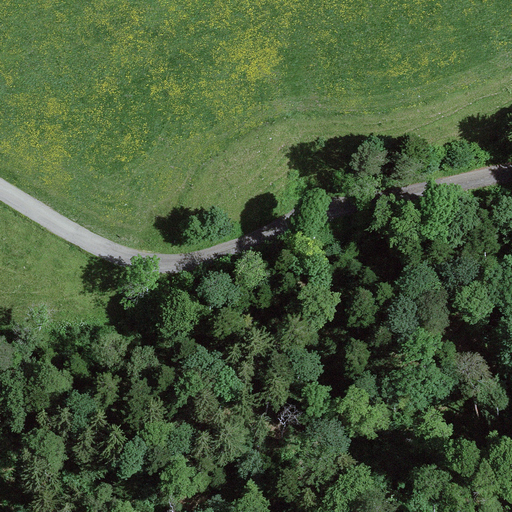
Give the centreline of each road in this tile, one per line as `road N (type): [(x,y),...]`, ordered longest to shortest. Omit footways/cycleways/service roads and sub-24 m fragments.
road 1 (unclassified): [(511,172),(314,214),(175,263),(93,244),(0,189)]
road 2 (track): [(263,511),(354,404),(435,347),(511,275)]
